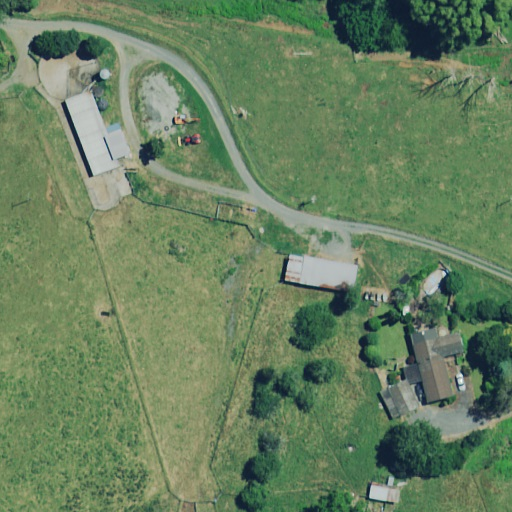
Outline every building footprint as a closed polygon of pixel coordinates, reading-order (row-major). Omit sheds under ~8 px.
[(104,129),(91,93),(66,102),(94,177),(119,167),(116,160),(130,155),(118,124),(104,129)] [(357,267),(289,256),(285,282),(353,293),(357,267)] [(437,339),(435,330),(410,335),(417,365),(404,368),(408,385),(422,382),(427,403),(452,398),(442,358),(462,353),(458,334),(437,339)] [(417,409),(406,382),(380,393),(392,420),(417,409)] [(406,465),(406,476),(441,478),(442,467),(406,465)] [(399,491),(371,487),(369,499),(398,503),(399,491)]
